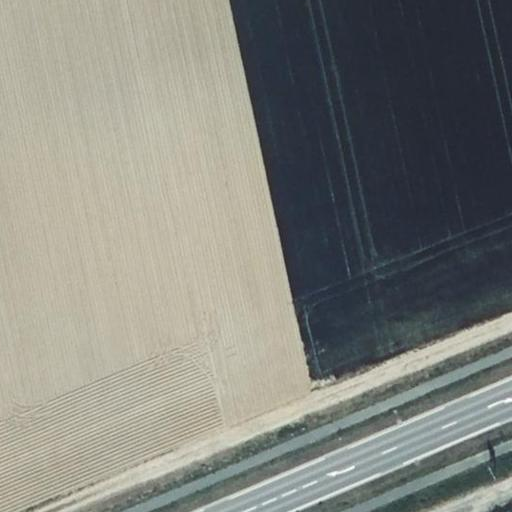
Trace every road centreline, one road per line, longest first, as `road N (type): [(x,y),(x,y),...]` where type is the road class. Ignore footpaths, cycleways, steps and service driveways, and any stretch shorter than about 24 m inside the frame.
road 1 (track): [(511,321),(57,511)]
road 2 (primary): [(511,398),(245,511)]
